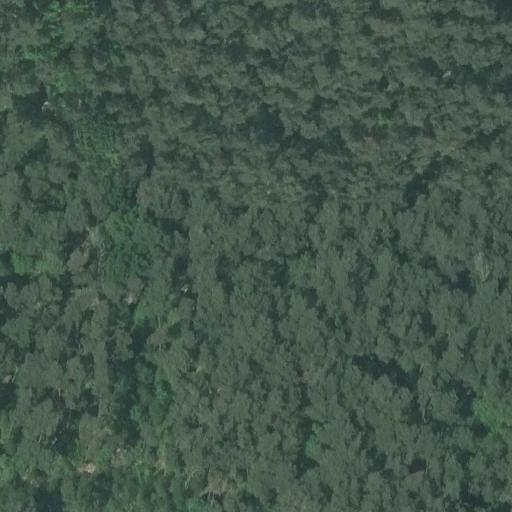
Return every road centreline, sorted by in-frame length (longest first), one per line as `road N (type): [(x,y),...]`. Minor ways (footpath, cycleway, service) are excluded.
road 1 (track): [(511,319),(427,276),(376,262),(70,304)]
road 2 (track): [(187,286),(117,0)]
